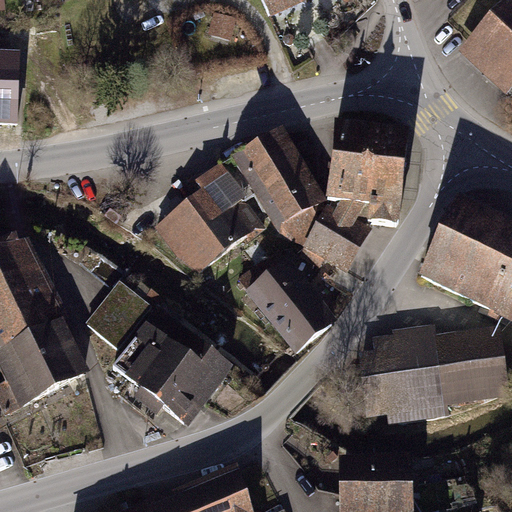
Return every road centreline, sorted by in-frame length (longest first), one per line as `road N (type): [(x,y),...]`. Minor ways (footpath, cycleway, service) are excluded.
road 1 (tertiary): [(0,511),(208,450),(261,421),(384,285),(464,151)]
road 2 (unclassified): [(405,84),(108,150),(0,165)]
road 3 (unknown): [(226,0),(255,25),(282,111)]
